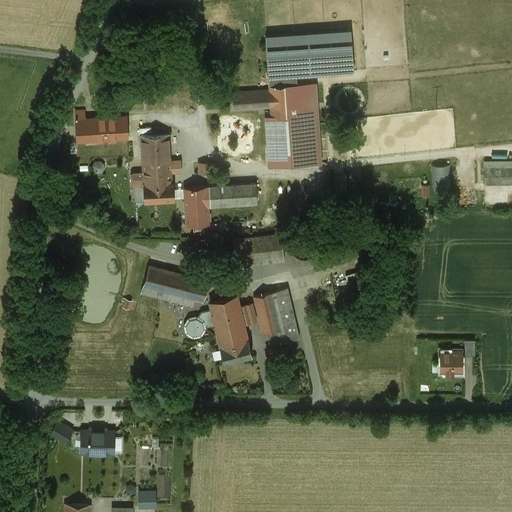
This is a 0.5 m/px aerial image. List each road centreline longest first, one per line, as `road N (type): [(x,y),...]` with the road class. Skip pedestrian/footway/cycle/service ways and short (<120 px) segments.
road 1 (unclassified): [(33,402),(511,407)]
road 2 (unclassified): [(33,402),(45,195),(56,145),(115,0)]
road 3 (track): [(321,407),(298,282),(288,268),(246,278)]
